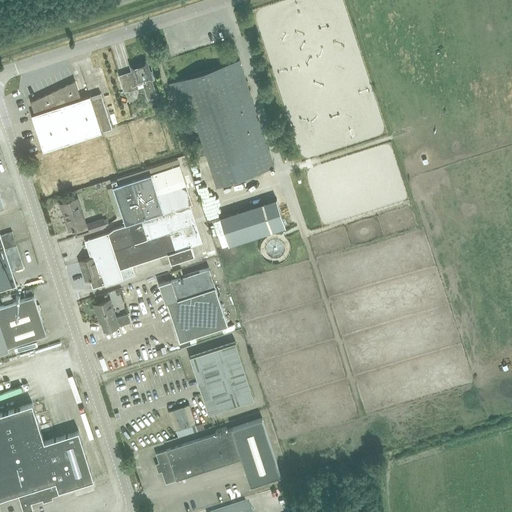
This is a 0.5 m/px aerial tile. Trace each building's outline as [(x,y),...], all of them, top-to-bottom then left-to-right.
[(148,99),(157,96),(146,61),(131,65),(133,70),(119,75),(123,86),(125,92),(144,86),(148,99)] [(274,165),(248,85),(240,61),(182,80),(216,184),(274,165)] [(31,101),(35,113),(81,98),(75,81),(31,101)] [(90,97),(102,132),(112,128),(101,93),(90,97)] [(32,114),(44,150),(102,132),(90,97),(90,95),(81,98),(35,113),(32,114)] [(201,142),(196,143),(200,156),(205,154),(201,142)] [(109,233),(86,241),(91,257),(95,256),(99,255),(105,273),(102,274),(105,284),(123,278),(120,269),(132,265),(167,253),(171,263),(194,255),(190,245),(202,242),(193,213),(190,204),(192,203),(186,184),(179,164),(152,173),(113,186),(126,225),(127,224),(127,225),(114,229),(109,233)] [(86,225),(83,215),(77,197),(68,200),(68,201),(61,204),(69,230),(73,229),(73,230),(75,229),(75,228),(86,225)] [(220,217),(229,245),(285,227),(276,199),(220,217)] [(88,224),(86,224),(86,225),(75,228),(75,229),(74,229),(76,236),(102,227),(102,226),(105,225),(103,217),(88,222),(88,224)] [(0,288),(17,284),(13,271),(24,267),(12,231),(1,235),(0,231),(0,288)] [(91,257),(80,261),(86,280),(90,279),(92,288),(105,284),(102,274),(105,273),(99,255),(95,256),(91,257)] [(132,265),(120,269),(123,278),(124,278),(135,274),(132,265)] [(172,279),(159,284),(165,303),(167,302),(180,340),(227,325),(208,267),(172,279)] [(20,271),(24,279),(31,276),(27,268),(20,271)] [(11,294),(1,297),(3,303),(13,300),(11,294)] [(8,346),(47,333),(34,295),(0,305),(0,352),(9,349),(8,346)] [(127,314),(116,317),(110,299),(94,304),(95,307),(96,307),(101,322),(105,321),(108,329),(119,326),(119,325),(129,322),(127,314)] [(235,342),(190,357),(208,413),(254,398),(235,342)] [(24,356),(3,363),(6,373),(27,366),(24,356)] [(0,497),(17,492),(23,511),(25,511),(33,510),(31,503),(42,499),(43,502),(53,499),(52,496),(60,494),(59,490),(94,479),(78,431),(44,441),(32,403),(0,413),(0,497)] [(197,431),(189,404),(169,410),(175,430),(176,430),(178,436),(197,431)] [(262,418),(234,428),(234,427),(166,450),(156,453),(159,462),(158,462),(161,471),(162,470),(166,482),(176,479),(241,457),(251,485),(281,475),(262,418)]
